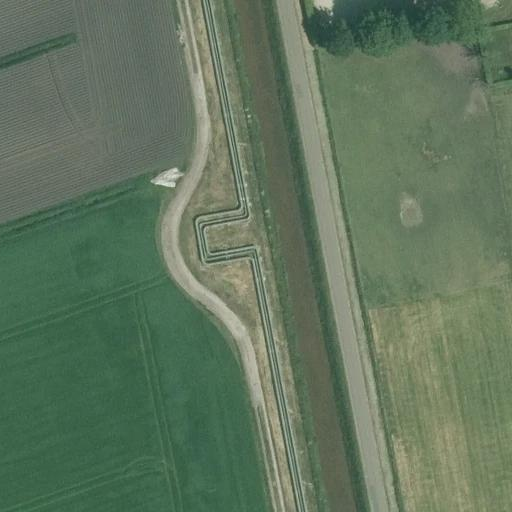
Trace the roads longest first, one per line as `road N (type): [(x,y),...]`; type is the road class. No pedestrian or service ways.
road 1 (track): [(180,0),(204,134),(169,223),(170,254),(243,343),(278,511)]
road 2 (unclassified): [(380,511),(286,0)]
